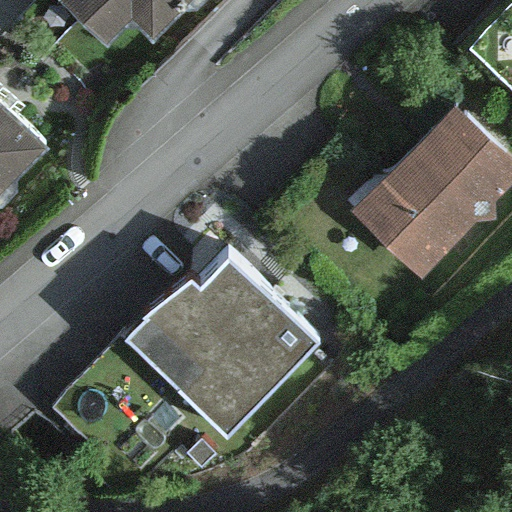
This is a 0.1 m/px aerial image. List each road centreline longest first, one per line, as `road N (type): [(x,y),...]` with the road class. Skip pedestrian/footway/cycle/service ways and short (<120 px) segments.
road 1 (residential): [(0,508),(150,509),(258,478),(344,437),(511,299)]
road 2 (residential): [(368,0),(0,319)]
